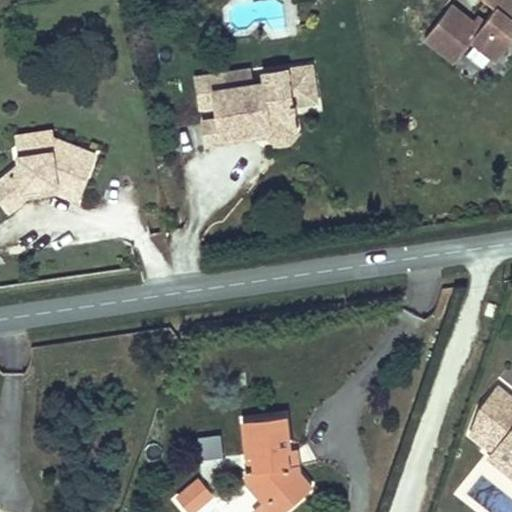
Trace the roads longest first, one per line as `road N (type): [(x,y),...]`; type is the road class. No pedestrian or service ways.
road 1 (tertiary): [(0,316),(511,242)]
road 2 (unknown): [(508,243),(421,511)]
